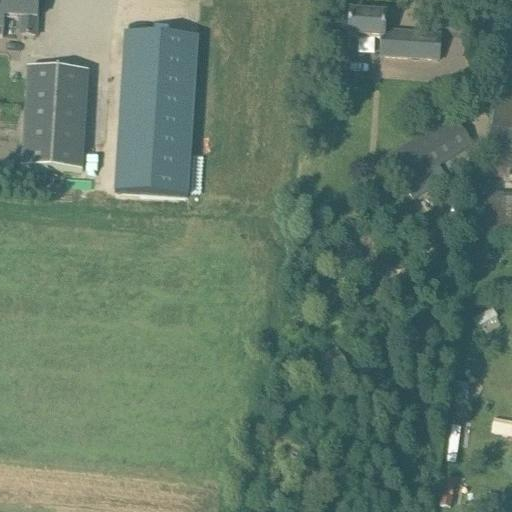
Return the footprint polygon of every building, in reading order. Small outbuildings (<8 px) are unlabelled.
[(37,21),(39,21),(39,0),(0,0),(0,29),(5,30),(5,19),(22,20),(21,38),(36,39),(37,21)] [(384,32),(386,15),(351,13),(349,37),(382,39),(380,60),(440,63),(442,35),(384,32)] [(198,40),(126,36),(115,196),(187,200),(198,40)] [(89,73),(28,70),(21,169),(83,173),(89,73)] [(511,95),(496,93),(484,176),(507,180),(510,171),(511,171),(511,95)] [(386,158),(405,189),(473,145),(454,115),(386,158)] [(511,194),(481,193),(481,239),(511,239),(511,194)] [(351,242),(326,256),(338,275),(362,260),(351,242)] [(338,351),(313,366),(325,385),(349,370),(338,351)] [(457,385),(454,406),(466,408),(468,386),(457,385)] [(321,465),(297,480),(309,500),(333,485),(321,465)] [(443,482),(439,510),(449,511),(454,484),(443,482)]
